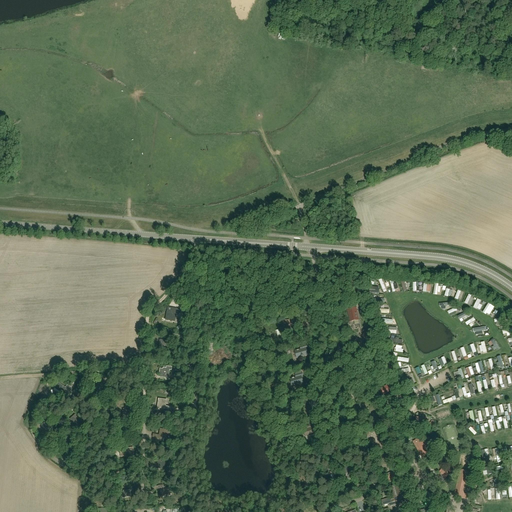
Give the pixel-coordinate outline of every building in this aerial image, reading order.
[(486,313),(492,315),(495,308),(489,306),(486,313)] [(175,321),(176,316),(177,309),(168,307),(165,320),(175,321)] [(356,308),(354,316),(350,322),(359,320),(356,308)] [(292,326),(292,322),(291,320),(282,320),(284,328),(282,328),(281,328),(281,329),(279,329),(281,335),(292,332),(291,326),(292,326)] [(167,337),(167,340),(160,340),(159,348),(168,349),(169,341),(172,341),(173,338),(167,337)] [(307,345),(302,346),(300,347),(301,350),(299,350),(297,350),(297,351),(295,351),(297,358),(308,354),(306,348),(308,348),(307,345)] [(397,354),(405,355),(406,347),(399,347),(398,350),(397,350),(397,354)] [(169,370),(171,370),(172,367),(166,366),(166,369),(160,369),(159,377),(168,378),(169,370)] [(303,373),(298,374),(295,375),(296,378),(295,378),(293,378),(293,379),(290,379),(292,386),(304,382),(302,376),(303,376),(303,373)] [(103,380),(94,387),(98,392),(107,385),(103,380)] [(65,387),(58,382),(54,388),(64,394),(67,389),(70,391),(72,388),(67,385),(65,387)] [(390,385),(379,390),(382,395),(392,390),(390,385)] [(311,400),(309,400),(311,407),(322,404),(321,397),(322,397),(321,394),(316,395),(317,398),(313,399),(311,400)] [(157,408),(171,410),(171,407),(166,406),(167,400),(158,399),(157,408)] [(121,418),(129,420),(128,421),(132,422),(133,417),(130,416),(131,411),(123,409),(121,418)] [(70,419),(76,426),(81,422),(75,415),(70,419)] [(47,421),(41,425),(47,433),(52,429),(53,430),(55,428),(51,422),(49,424),(47,421)] [(317,426),(316,424),(315,421),(310,422),(311,428),(308,429),(308,428),(306,429),(304,430),(306,436),(317,433),(315,427),(317,426)] [(153,437),(167,440),(168,430),(160,429),(159,435),(153,434),(153,437)] [(419,436),(420,438),(416,440),(429,463),(430,465),(437,462),(436,460),(436,459),(422,434),(419,436)] [(119,443),(120,449),(121,457),(127,456),(127,455),(134,454),(133,448),(125,449),(125,442),(126,442),(125,438),(117,439),(118,443),(119,443)] [(76,453),(80,448),(81,446),(79,444),(77,446),(77,447),(74,445),(74,446),(73,445),(71,447),(67,444),(63,449),(71,455),(74,451),(76,453)] [(154,459),(154,462),(157,462),(158,469),(168,469),(168,461),(160,461),(160,458),(154,459)] [(353,473),(349,469),(349,468),(348,468),(348,467),(347,467),(346,467),(345,467),(345,468),(344,468),(344,469),(344,470),(344,471),(345,472),(346,472),(348,475),(346,477),(349,480),(354,476),(352,474),(353,473)] [(444,467),(440,472),(442,473),(441,474),(447,478),(452,471),(446,467),(446,468),(444,467)] [(454,497),(467,500),(468,494),(464,493),(465,487),(467,487),(468,483),(466,483),(469,472),(460,470),(454,497)] [(390,487),(394,498),(402,495),(398,484),(390,487)] [(158,486),(159,489),(160,489),(161,497),(170,495),(169,488),(164,489),(163,486),(158,486)] [(124,497),(134,496),(133,489),(123,491),(124,497)]
